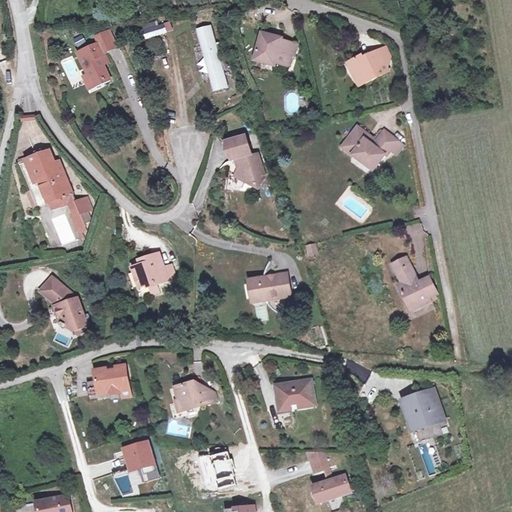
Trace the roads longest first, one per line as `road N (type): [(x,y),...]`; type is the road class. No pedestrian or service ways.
road 1 (residential): [(376,363),(157,343),(116,345),(54,370)]
road 2 (residential): [(24,56),(46,114),(142,215),(153,220),(179,209),(188,144)]
road 3 (residential): [(96,511),(54,370)]
